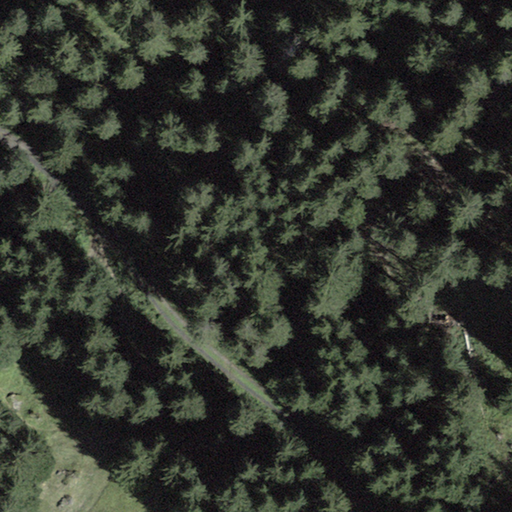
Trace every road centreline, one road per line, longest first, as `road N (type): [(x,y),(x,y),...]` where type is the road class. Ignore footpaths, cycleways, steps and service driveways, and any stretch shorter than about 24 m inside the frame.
road 1 (track): [(100,227),(206,351),(321,439),(368,511)]
road 2 (track): [(100,227),(102,264),(236,511)]
road 3 (track): [(0,96),(100,227)]
